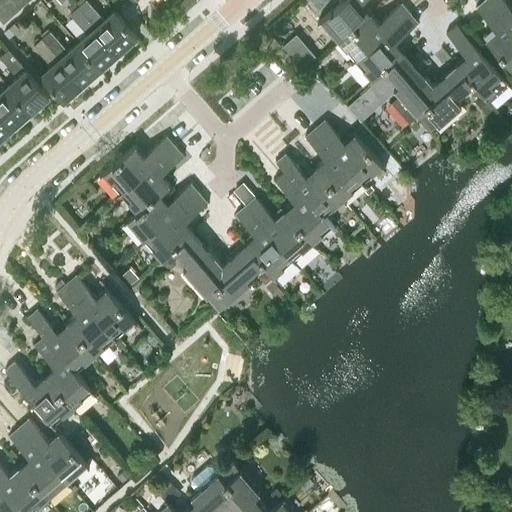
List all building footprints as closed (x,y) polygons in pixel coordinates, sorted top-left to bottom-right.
[(0,0),(11,13),(20,5),(15,0),(0,0)] [(0,0),(0,18),(2,21),(11,13),(0,0)] [(113,8),(103,16),(88,0),(82,0),(78,4),(120,52),(136,39),(134,36),(136,34),(113,8)] [(361,1),(362,0),(342,0),(319,20),(337,41),(371,12),(361,1)] [(511,69),(511,29),(486,0),(482,0),(475,7),(494,29),(484,38),(511,69)] [(511,9),(504,0),(486,0),(511,29),(511,9)] [(354,59),(409,11),(400,1),(378,20),(371,12),(337,41),(354,59)] [(104,66),(120,52),(78,4),(69,11),(86,31),(77,39),(100,65),(102,63),(104,66)] [(395,40),(417,20),(409,11),(354,59),(371,79),(383,68),(403,50),(395,40)] [(4,30),(9,36),(19,28),(14,22),(4,30)] [(484,96),(504,79),(455,23),(445,32),(464,54),(455,62),(473,83),(484,96)] [(77,39),(66,48),(49,29),(43,35),(85,83),(100,70),(97,68),(100,65),(77,39)] [(281,45),(300,67),(314,55),(295,33),(281,45)] [(68,98),(85,83),(43,35),(34,42),(51,62),(40,71),(63,97),(66,95),(68,98)] [(33,110),(50,96),(7,47),(0,53),(0,55),(16,74),(6,83),(29,109),(31,108),(33,110)] [(433,84),(432,82),(403,50),(383,68),(397,84),(393,87),(399,94),(392,100),(409,121),(417,114),(417,115),(431,103),(423,93),(433,84)] [(456,97),(473,83),(455,62),(432,82),(433,84),(423,93),(431,103),(417,115),(430,129),(461,102),(456,97)] [(6,83),(0,88),(0,111),(14,128),(30,114),(27,111),(29,109),(6,83)] [(476,101),(487,113),(493,108),(482,96),(476,101)] [(0,139),(14,128),(0,111),(0,139)] [(353,132),(343,140),(323,118),(314,126),(362,181),(381,165),(353,132)] [(341,199),(362,181),(314,126),(304,135),(323,157),(313,166),(341,199)] [(120,192),(175,144),(166,133),(143,153),(135,143),(102,171),(120,192)] [(160,173),(183,153),(175,144),(120,192),(136,210),(136,211),(159,191),(160,192),(169,184),(160,173)] [(313,166),(304,174),(285,151),(274,160),(282,170),(283,169),(323,216),(323,214),(341,199),(313,166)] [(323,214),(323,216),(283,169),(282,170),(273,178),(292,201),(283,209),(312,242),(332,225),(323,214)] [(144,240),(199,192),(190,182),(167,201),(160,192),(159,191),(136,211),(136,210),(126,219),(144,240)] [(184,221),(207,202),(199,192),(144,240),(160,259),(173,248),(193,231),(184,221)] [(283,209),(273,217),(254,195),(244,203),(292,259),(312,242),(283,209)] [(272,276),(292,259),(244,203),(234,212),(253,234),(244,243),(262,263),(272,276)] [(221,263),(193,231),(173,248),(186,263),(182,267),(205,294),(219,282),(211,272),(221,263)] [(262,263),(244,243),(221,263),(211,272),(219,282),(205,294),(217,309),(249,282),(245,277),(262,263)] [(166,266),(171,266),(175,263),(175,258),(172,255),(167,254),(163,258),(163,262),(166,266)] [(106,286),(96,295),(76,272),(66,281),(115,336),(134,319),(106,286)] [(273,279),(267,284),(278,297),(284,292),(273,279)] [(95,353),(115,336),(66,281),(57,289),(76,312),(67,320),(95,353)] [(67,320),(57,329),(37,306),(27,315),(44,335),(45,334),(76,370),(77,369),(95,353),(67,320)] [(77,369),(76,370),(45,334),(44,335),(35,343),(55,365),(44,374),(73,406),(93,388),(77,369)] [(44,374),(36,382),(16,359),(5,368),(53,424),(73,406),(44,374)] [(58,429),(48,438),(29,417),(19,425),(67,480),(87,463),(58,429)] [(48,497),(67,480),(19,425),(10,434),(29,456),(19,465),(48,497)] [(255,494),(259,491),(231,459),(217,471),(230,485),(221,493),(230,504),(236,511),(267,511),(269,510),(255,494)] [(19,465),(10,473),(0,461),(0,481),(26,511),(31,511),(48,497),(19,465)] [(217,471),(211,464),(207,464),(191,478),(191,482),(197,489),(191,494),(194,498),(178,511),(220,511),(230,504),(221,493),(230,485),(217,471)] [(127,467),(117,475),(122,481),(132,472),(127,467)] [(0,511),(26,511),(0,481),(0,511)] [(167,483),(159,490),(167,500),(169,502),(178,495),(167,483)] [(276,487),(268,494),(275,502),(283,496),(276,487)] [(293,511),(282,498),(269,510),(267,511),(293,511)] [(177,511),(169,502),(167,500),(153,511),(177,511)]
